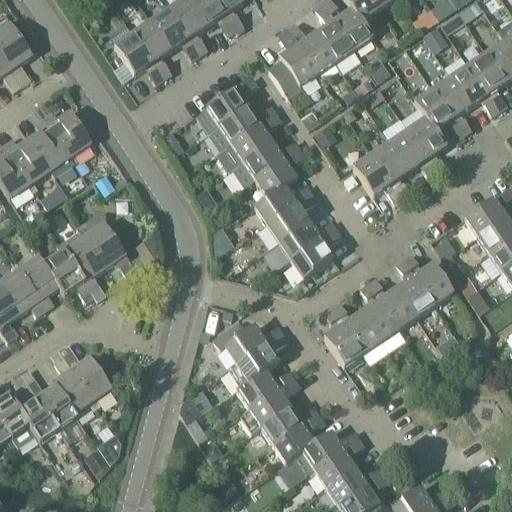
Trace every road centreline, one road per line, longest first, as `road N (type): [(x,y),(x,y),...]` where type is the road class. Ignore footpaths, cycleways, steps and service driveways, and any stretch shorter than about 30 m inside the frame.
road 1 (residential): [(296,325),(357,423),(511,510)]
road 2 (residential): [(378,268),(256,73)]
road 3 (residential): [(123,135),(267,27),(286,0)]
road 4 (residential): [(171,358),(75,334),(0,376)]
road 5 (unclassified): [(188,288),(185,233),(123,135)]
road 6 (residential): [(378,268),(410,229),(499,160)]
road 7 (unclassified): [(128,511),(171,358)]
